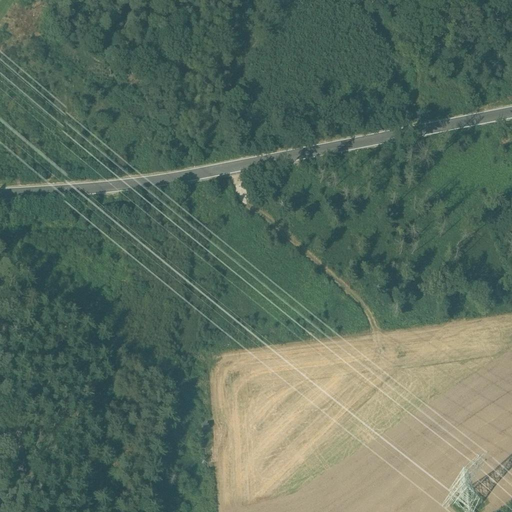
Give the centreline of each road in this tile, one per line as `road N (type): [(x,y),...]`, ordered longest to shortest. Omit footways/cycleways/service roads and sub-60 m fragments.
road 1 (secondary): [(0,192),(155,181),(511,112)]
road 2 (track): [(0,346),(32,511)]
